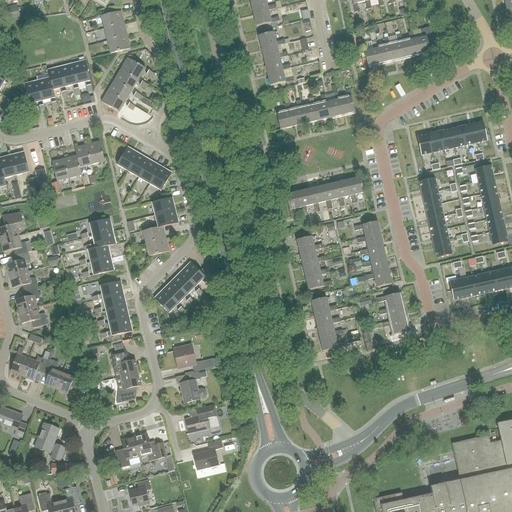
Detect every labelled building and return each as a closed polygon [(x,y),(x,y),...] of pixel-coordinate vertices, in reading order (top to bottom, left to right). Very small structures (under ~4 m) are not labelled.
[(258,0),(249,2),(252,15),(267,11),(267,12),(275,10),(274,5),(266,7),(264,0),(258,0)] [(356,4),(364,2),(363,0),(350,0),(352,5),(351,5),(353,13),(358,12),(356,4)] [(363,0),(364,2),(366,10),(370,9),(368,1),(372,0),(363,0)] [(16,6),(3,9),(6,21),(19,17),(16,6)] [(267,11),(252,15),(255,27),(270,24),(278,22),(277,18),(269,20),(267,12),(267,11)] [(101,17),(104,29),(124,24),(121,12),(101,17)] [(124,24),(104,29),(107,42),(127,37),(124,24)] [(428,53),(428,51),(435,49),(430,28),(419,31),(421,39),(413,41),(416,56),(428,53)] [(404,59),(416,56),(413,41),(411,32),(407,34),(409,42),(401,44),(400,44),(404,59)] [(257,37),(260,49),(275,46),(276,47),(284,45),(283,40),(275,42),(272,33),(257,37)] [(391,62),(404,59),(400,44),(401,44),(399,35),(395,36),(397,45),(389,46),(388,47),(391,62)] [(130,49),(127,37),(107,42),(110,54),(117,53),(130,49)] [(379,65),(391,62),(388,47),(389,46),(387,38),(382,39),(384,48),(376,50),(379,65)] [(299,47),(303,46),(304,52),(310,51),(307,39),(297,41),(299,47)] [(367,68),(379,65),(376,50),(374,41),(370,42),(372,50),(363,53),(367,68)] [(260,49),(263,62),(278,58),(279,59),(287,57),(285,53),(277,55),(276,47),(275,46),(260,49)] [(0,59),(0,61),(8,59),(5,48),(0,48),(0,59)] [(263,62),(266,74),(281,71),(289,69),(288,65),(280,67),(279,59),(278,58),(263,62)] [(127,59),(121,70),(123,71),(136,79),(138,80),(145,69),(127,59)] [(72,65),(77,85),(90,82),(85,62),(72,65)] [(60,68),(65,88),(77,85),(72,65),(60,68)] [(47,71),(49,79),(52,91),(53,91),(65,88),(60,68),(47,71)] [(114,80),(132,91),(138,80),(136,79),(123,71),(121,70),(114,80)] [(281,71),(266,74),(269,87),(284,83),(284,84),(292,82),(291,77),(283,79),(281,71)] [(52,91),(49,79),(37,82),(42,102),(55,99),(53,91),(52,91)] [(125,102),(132,91),(114,80),(108,91),(110,92),(110,93),(123,101),(125,102)] [(30,105),(42,102),(37,82),(25,85),(30,105)] [(337,101),(341,116),(353,113),(350,98),(348,89),(344,90),(346,99),(338,100),(337,101)] [(119,113),(125,102),(123,101),(110,93),(110,92),(108,91),(101,103),(119,113)] [(328,119),(341,116),(337,101),(338,100),(336,92),(332,93),(334,102),(326,103),(325,104),(328,119)] [(316,122),(328,119),(325,104),(326,103),(324,95),(319,96),(321,105),(313,106),(313,107),(316,122)] [(304,124),(316,122),(313,107),(313,106),(312,98),(307,99),(309,108),(301,109),(300,110),(304,124)] [(291,127),(304,124),(300,110),(301,109),(299,101),(295,102),(297,110),(289,112),(288,112),(291,127)] [(279,130),(291,127),(288,112),(289,112),(287,104),(282,105),(284,113),(275,115),(279,130)] [(482,122),(470,125),(475,144),(486,142),(482,122)] [(470,125),(459,127),(464,147),(475,144),(470,125)] [(459,127),(448,130),(453,149),(464,147),(459,127)] [(448,130),(438,132),(442,152),(453,149),(448,130)] [(438,132),(427,135),(431,154),(442,152),(438,132)] [(427,135),(415,137),(420,157),(431,154),(427,135)] [(91,163),(92,165),(104,162),(99,142),(87,145),(88,148),(87,148),(91,163)] [(74,149),(76,156),(79,169),(80,169),(92,165),(91,163),(87,148),(88,148),(87,145),(74,149)] [(117,166),(128,172),(138,154),(127,148),(117,166)] [(11,156),(16,176),(29,173),(24,153),(11,156)] [(138,154),(128,172),(139,179),(149,161),(138,154)] [(0,159),(0,165),(0,167),(4,179),(16,176),(11,156),(0,159)] [(79,169),(76,156),(64,159),(65,161),(65,162),(69,177),(68,177),(69,179),(82,176),(80,169),(79,169)] [(57,183),(69,179),(68,177),(69,177),(65,162),(65,161),(64,159),(52,162),(57,183)] [(149,161),(139,179),(150,185),(160,167),(149,161)] [(475,170),(478,183),(493,179),(491,166),(475,170)] [(160,167),(150,185),(161,192),(171,174),(160,167)] [(39,187),(48,185),(44,170),(35,172),(39,187)] [(35,178),(29,180),(31,192),(37,190),(35,178)] [(360,178),(348,181),(351,196),(350,196),(352,204),(356,203),(354,195),(363,193),(360,178)] [(418,183),(421,196),(437,192),(434,179),(418,183)] [(480,195),(496,192),(493,179),(478,183),(480,195)] [(351,196),(348,181),(335,184),(339,199),(337,199),(339,207),(344,206),(342,198),(350,196),(351,196)] [(339,199),(335,184),(323,187),(326,202),(325,202),(327,210),(332,209),(330,201),(337,199),(339,199)] [(326,202),(323,187),(310,190),(314,204),(313,205),(315,213),(319,212),(317,204),(325,202),(326,202)] [(314,204),(310,190),(298,193),(301,207),(301,208),(303,216),(307,215),(305,206),(313,205),(314,204)] [(424,208),(440,205),(437,192),(421,196),(424,208)] [(483,208),(499,204),(496,192),(480,195),(483,208)] [(301,207),(298,193),(285,196),(289,211),(290,219),(295,218),(293,209),(301,208),(301,207)] [(152,204),(155,216),(175,211),(172,198),(154,203),(152,204)] [(486,220),(502,217),(499,204),(483,208),(486,220)] [(427,221),(443,217),(440,205),(424,208),(427,221)] [(160,228),(162,228),(178,224),(175,211),(155,216),(158,228),(160,228)] [(0,240),(0,241),(19,237),(17,229),(24,227),(20,213),(5,217),(7,227),(0,228),(0,240)] [(430,233),(446,230),(443,217),(427,221),(430,233)] [(489,233),(505,229),(502,217),(486,220),(489,233)] [(109,220),(89,224),(92,237),(112,232),(109,220)] [(365,238),(380,235),(377,222),(362,226),(361,225),(354,227),(355,232),(363,230),(364,237),(365,238)] [(334,224),(325,226),(327,232),(335,231),(334,224)] [(166,240),(162,228),(160,228),(158,228),(142,232),(145,244),(148,244),(163,240),(166,240)] [(489,233),(492,246),(508,242),(505,229),(489,233)] [(433,246),(449,242),(446,230),(430,233),(433,246)] [(112,232),(92,237),(95,249),(95,250),(108,247),(115,245),(112,232)] [(383,247),(380,235),(365,238),(364,237),(357,239),(358,244),(365,242),(367,250),(367,251),(383,247)] [(28,253),(31,252),(29,242),(21,244),(19,237),(0,241),(3,253),(13,251),(15,257),(28,253)] [(296,241),(299,253),(314,249),(315,250),(323,248),(322,244),(314,246),(311,237),(296,241)] [(148,244),(145,244),(149,257),(169,252),(166,240),(163,240),(148,244)] [(433,246),(436,259),(452,255),(449,242),(433,246)] [(50,248),(52,256),(59,255),(57,246),(50,248)] [(91,250),(87,251),(90,264),(111,259),(108,247),(95,250),(95,249),(91,250)] [(386,260),(383,247),(367,251),(367,250),(359,252),(360,256),(368,254),(370,262),(370,263),(386,260)] [(299,253),(302,266),(317,262),(318,263),(326,261),(325,257),(317,259),(315,250),(314,249),(299,253)] [(31,264),(28,253),(15,257),(16,263),(6,265),(9,277),(28,272),(26,265),(31,264)] [(359,258),(348,261),(350,267),(361,265),(359,258)] [(111,259),(90,264),(93,276),(113,271),(111,259)] [(388,272),(386,260),(370,263),(370,262),(362,264),(363,269),(371,267),(373,274),(373,275),(388,272)] [(302,266),(305,278),(320,274),(321,275),(329,273),(328,269),(320,271),(318,263),(317,262),(302,266)] [(196,287),(201,281),(209,288),(216,281),(204,268),(199,272),(190,263),(181,272),(196,287)] [(511,267),(503,270),(508,289),(511,287),(511,267)] [(508,289),(503,270),(492,272),(497,291),(508,289)] [(30,280),(28,272),(9,277),(12,289),(22,286),(24,292),(37,289),(34,279),(30,280)] [(172,281),(187,296),(196,287),(181,272),(172,281)] [(391,284),(388,272),(373,275),(373,274),(365,276),(366,281),(374,279),(376,288),(391,284)] [(492,272),(481,275),(486,294),(497,291),(492,272)] [(320,274),(305,278),(308,291),(323,287),(323,288),(332,286),(331,282),(323,283),(321,275),(320,274)] [(486,294),(481,275),(470,277),(475,296),(486,294)] [(470,277),(460,280),(464,299),(475,296),(470,277)] [(460,280),(448,282),(453,301),(464,299),(460,280)] [(163,290),(178,305),(187,296),(172,281),(163,290)] [(100,287),(103,299),(123,295),(120,282),(100,287)] [(18,313),(37,308),(35,300),(40,299),(37,289),(24,292),(25,298),(15,301),(18,313)] [(169,314),(178,305),(163,290),(154,299),(169,314)] [(200,298),(204,294),(199,290),(195,293),(200,298)] [(387,310),(403,307),(400,294),(385,298),(385,297),(376,299),(377,303),(385,301),(387,310)] [(123,295),(103,299),(106,312),(126,307),(123,295)] [(82,304),(80,298),(72,300),(74,306),(82,304)] [(311,302),(314,314),(329,311),(329,312),(337,310),(336,306),(328,308),(326,298),(311,302)] [(359,308),(371,305),(370,298),(357,301),(359,308)] [(126,307),(106,312),(109,324),(129,320),(126,307)] [(405,319),(403,307),(387,310),(379,312),(380,315),(388,313),(390,321),(390,323),(405,319)] [(39,315),(37,308),(18,313),(21,325),(31,322),(33,329),(47,325),(45,314),(39,315)] [(329,311),(314,314),(317,327),(332,323),(332,324),(340,322),(339,318),(331,320),(329,312),(329,311)] [(408,332),(405,319),(390,323),(390,321),(382,323),(383,328),(391,326),(393,335),(408,332)] [(109,324),(111,332),(100,335),(101,339),(108,338),(109,343),(121,340),(120,335),(132,332),(129,320),(109,324)] [(332,323),(317,327),(320,339),(335,336),(343,335),(342,330),(334,332),(332,324),(332,323)] [(39,345),(42,339),(31,335),(28,341),(39,345)] [(335,336),(320,339),(323,352),(338,348),(338,349),(346,347),(345,343),(337,345),(335,336)] [(216,358),(195,363),(191,347),(174,351),(178,368),(192,365),(194,373),(218,367),(216,358)] [(16,355),(17,355),(10,373),(21,377),(28,359),(21,356),(24,350),(19,348),(16,355)] [(99,361),(96,349),(82,353),(85,364),(99,361)] [(138,374),(137,373),(139,372),(140,371),(139,366),(137,365),(136,366),(135,361),(131,362),(124,350),(110,354),(113,368),(117,372),(119,371),(120,378),(138,374)] [(47,361),(37,357),(36,362),(28,359),(21,377),(33,381),(37,372),(42,374),(47,361)] [(48,359),(47,361),(42,374),(48,376),(44,386),(56,390),(63,372),(55,370),(58,363),(48,359)] [(70,375),(63,372),(56,390),(67,395),(71,385),(77,387),(82,374),(72,370),(70,375)] [(200,400),(204,399),(206,396),(205,391),(202,389),(197,390),(195,381),(200,380),(198,373),(185,376),(186,383),(179,385),(184,404),(200,400)] [(122,397),(132,394),(131,389),(141,386),(138,374),(120,378),(123,390),(118,391),(117,404),(123,403),(122,397)] [(188,435),(209,430),(210,434),(212,435),(219,434),(220,432),(215,406),(198,410),(199,417),(185,420),(188,435)] [(1,408),(0,410),(0,424),(16,431),(15,435),(22,437),(26,426),(20,423),(22,416),(1,408)] [(511,511),(511,420),(496,424),(500,441),(490,443),(488,436),(451,444),(453,452),(459,481),(430,487),(431,495),(403,501),(401,494),(372,500),(374,511),(511,511)] [(60,462),(65,449),(56,445),(55,447),(53,446),(59,430),(43,424),(34,448),(50,454),(51,452),(53,452),(50,458),(60,462)] [(150,447),(147,435),(134,438),(139,458),(147,455),(149,462),(166,458),(162,444),(150,447)] [(127,461),(139,458),(134,438),(121,441),(125,454),(118,456),(121,469),(128,467),(127,461)] [(215,451),(222,449),(221,441),(207,444),(209,452),(193,455),(197,471),(218,466),(215,451)] [(0,459),(0,467),(11,469),(12,461),(0,459)] [(69,475),(70,465),(51,465),(51,475),(69,475)] [(109,475),(112,486),(117,485),(114,473),(109,475)] [(146,492),(151,491),(148,481),(137,484),(138,489),(129,492),(132,506),(139,504),(139,507),(149,504),(146,492)] [(59,502),(61,511),(75,511),(73,505),(80,503),(76,488),(65,490),(67,500),(59,502)] [(14,510),(14,511),(29,511),(35,511),(31,494),(19,497),(22,508),(14,510)] [(61,511),(59,502),(52,504),(49,494),(38,497),(41,511),(44,511),(48,511),(61,511)] [(14,511),(14,510),(6,511),(4,501),(0,502),(0,511),(14,511)]
